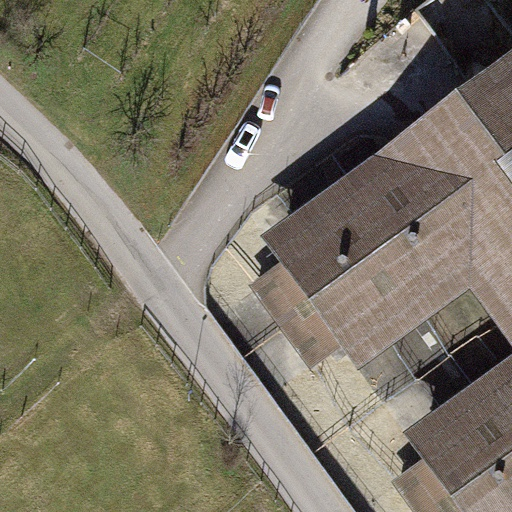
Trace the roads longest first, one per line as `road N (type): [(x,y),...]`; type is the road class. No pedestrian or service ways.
road 1 (residential): [(0,118),(64,178),(323,511)]
road 2 (track): [(152,291),(354,0)]
